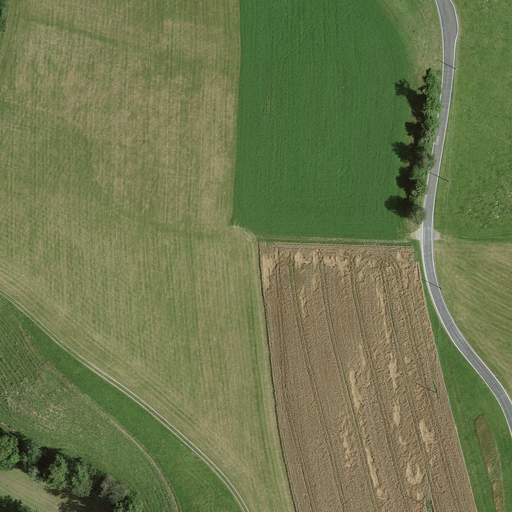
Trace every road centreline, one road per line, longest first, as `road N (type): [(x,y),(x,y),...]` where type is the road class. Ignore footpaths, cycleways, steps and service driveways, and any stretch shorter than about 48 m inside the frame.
road 1 (unclassified): [(441,0),(449,55),(428,264),(455,335),(511,417)]
road 2 (track): [(0,292),(192,446),(246,511)]
